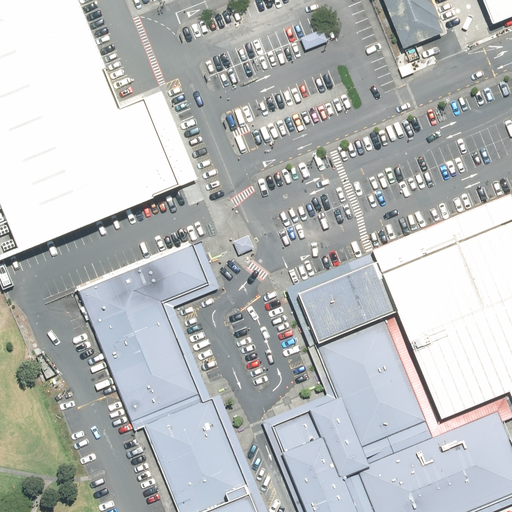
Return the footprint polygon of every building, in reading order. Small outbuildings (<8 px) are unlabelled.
[(124,105),(80,0),(0,0),(0,249),(3,255),(193,177),(158,92),(124,105)] [(436,0),(386,0),(406,49),(449,31),(436,0)] [(511,16),(511,0),(484,0),(494,24),(511,16)] [(323,28),(303,36),(307,47),(328,39),(323,28)] [(511,196),(377,252),(446,421),(506,396),(511,394),(511,396),(511,196)] [(233,241),(238,254),(254,248),(249,235),(233,241)] [(227,287),(206,237),(78,289),(114,377),(166,511),(266,511),(222,393),(212,397),(178,307),(227,287)] [(446,421),(377,252),(289,289),(329,395),(265,422),(302,511),(484,511),(511,500),(511,437),(510,438),(503,422),(511,418),(511,410),(506,396),(446,421)]
